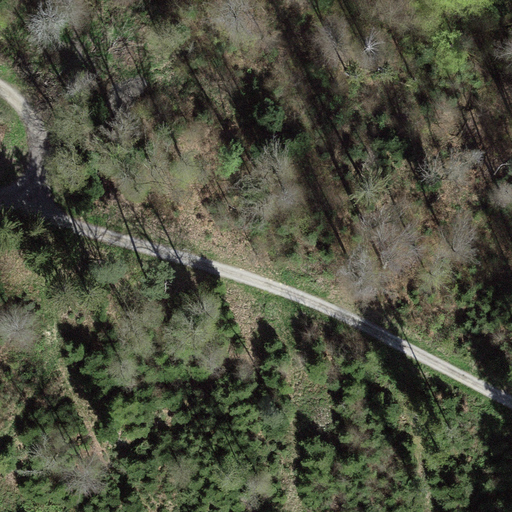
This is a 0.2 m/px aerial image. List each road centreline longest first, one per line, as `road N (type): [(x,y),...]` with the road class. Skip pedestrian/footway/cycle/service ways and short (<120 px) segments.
road 1 (track): [(26,212),(269,283),(419,345),(511,396)]
road 2 (track): [(26,212),(38,174),(37,138),(21,103),(0,89)]
